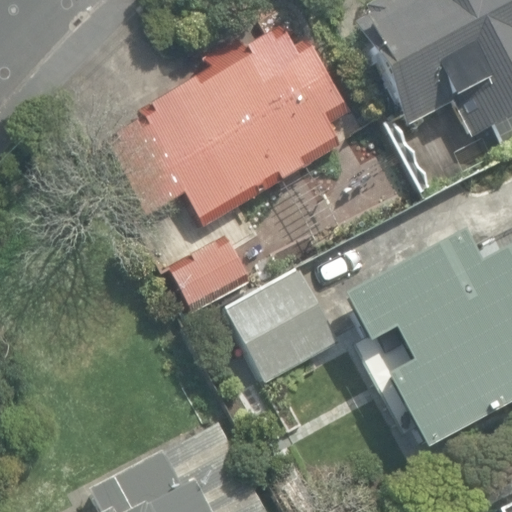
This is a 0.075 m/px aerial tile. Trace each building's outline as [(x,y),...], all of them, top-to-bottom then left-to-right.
[(511,0),(399,0),(396,2),(398,5),(354,28),(362,42),(357,44),(403,131),(446,108),(465,144),(486,133),(499,157),(511,150),(511,0)] [(178,193),(198,229),(332,151),(320,129),(342,117),(284,15),(228,47),(237,62),(184,92),(180,84),(141,106),(149,119),(91,153),(130,221),(178,193)] [(376,379),(416,454),(511,402),(511,242),(471,265),(455,233),(333,299),(359,347),(360,347),(360,348),(385,334),(402,366),(376,379)] [(167,275),(187,313),(246,283),(232,252),(212,251),(209,243),(185,256),(189,263),(167,275)] [(219,316),(262,388),(335,345),(292,273),(219,316)] [(262,511),(211,421),(91,489),(98,511),(97,511),(262,511)] [(336,500),(361,487),(347,460),(322,474),(336,500)]
